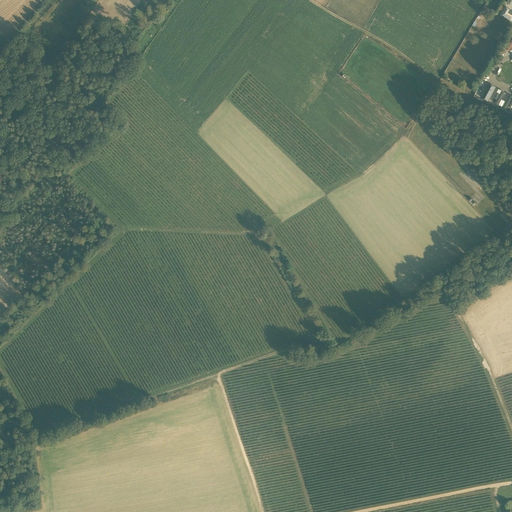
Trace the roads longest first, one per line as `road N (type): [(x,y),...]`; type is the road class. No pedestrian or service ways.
road 1 (track): [(0,446),(279,350),(332,347),(511,228)]
road 2 (track): [(511,142),(391,46),(311,0)]
road 3 (track): [(436,82),(382,162),(267,230)]
road 4 (track): [(511,425),(480,348),(436,276)]
road 5 (track): [(361,511),(511,483)]
